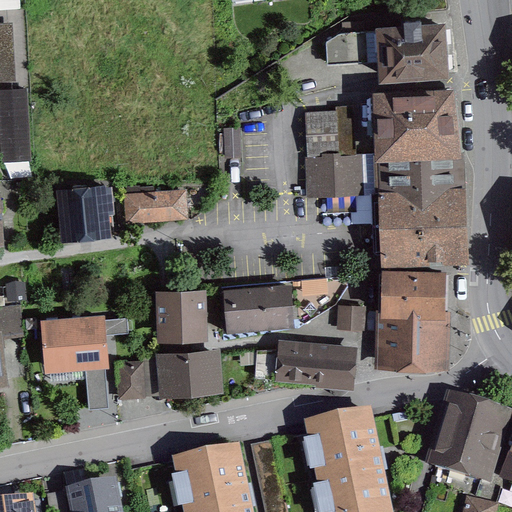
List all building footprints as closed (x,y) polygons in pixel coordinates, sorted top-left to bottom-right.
[(452,29),(388,32),(389,61),(390,81),(454,78),(452,29)] [(22,31),(0,32),(0,80),(24,80),(22,31)] [(389,61),(388,32),(329,35),(331,64),(389,61)] [(26,97),(3,98),(5,164),(28,163),(26,97)] [(384,166),(388,166),(462,163),(460,98),(382,101),(384,166)] [(337,108),(337,114),(339,157),(355,156),(353,108),(337,108)] [(339,157),(337,114),(307,115),(308,158),(339,157)] [(360,156),(355,156),(339,157),(308,158),(310,197),(362,196),(360,156)] [(462,163),(388,166),(389,265),(466,263),(462,163)] [(114,190),(68,194),(71,243),(118,239),(114,190)] [(186,194),(128,198),(130,224),(188,219),(186,194)] [(451,278),(386,277),(385,315),(449,315),(451,278)] [(294,290),(230,296),(233,332),(297,327),(294,290)] [(209,294),(162,297),(166,347),(213,343),(209,294)] [(7,330),(24,329),(23,308),(6,308),(7,330)] [(364,313),(342,312),(341,331),(362,333),(364,313)] [(449,315),(385,315),(379,315),(378,369),(449,369),(449,315)] [(107,321),(47,325),(50,373),(110,369),(107,321)] [(6,339),(0,339),(0,389),(9,388),(6,339)] [(357,354),(286,347),(285,359),(262,357),(260,379),(354,389),(357,354)] [(223,355),(163,359),(166,399),(226,395),(223,355)] [(142,367),(121,368),(122,400),(143,399),(142,367)] [(511,419),(455,402),(434,472),(493,490),(511,428),(511,419)] [(395,511),(377,420),(313,432),(329,511),(395,511)] [(257,511),(246,454),(182,467),(191,511),(257,511)] [(0,501),(17,497),(14,486),(0,489),(0,501)] [(122,511),(119,488),(73,496),(75,511),(122,511)] [(65,489),(51,494),(57,511),(64,511),(71,510),(65,489)]
